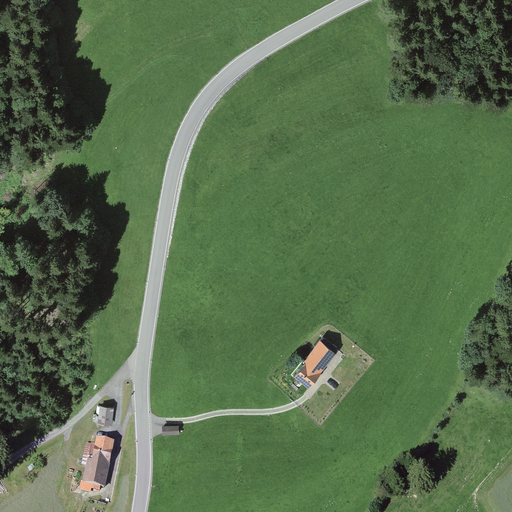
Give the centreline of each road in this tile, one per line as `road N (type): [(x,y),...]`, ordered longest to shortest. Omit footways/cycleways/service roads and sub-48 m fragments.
road 1 (tertiary): [(354,0),(232,69),(181,143),(142,361),(139,511)]
road 2 (track): [(337,359),(289,407),(142,423)]
road 3 (track): [(142,361),(0,467)]
